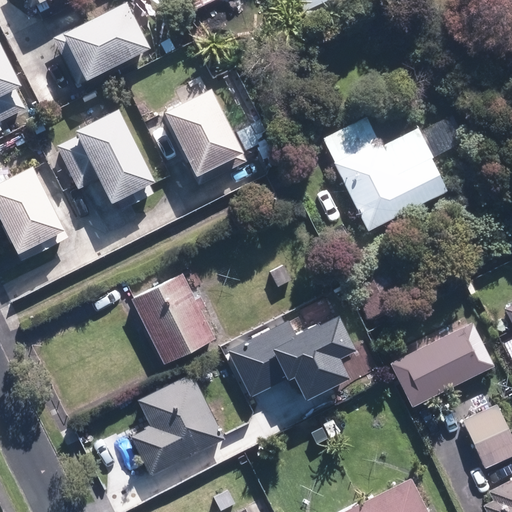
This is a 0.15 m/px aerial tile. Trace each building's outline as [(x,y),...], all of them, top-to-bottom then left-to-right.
[(37,3),(43,0),(25,0),(30,9),(38,5),(37,3)] [(176,0),(183,13),(211,0),(176,0)] [(293,0),(299,12),(323,0),(293,0)] [(83,80),(148,48),(125,1),(61,32),(62,33),(53,38),(76,85),(84,81),(83,80)] [(15,87),(19,85),(0,46),(0,120),(26,108),(15,87)] [(209,88),(162,111),(194,176),(241,152),(209,88)] [(117,108),(73,129),(76,135),(56,145),(77,189),(97,179),(109,202),(153,181),(117,108)] [(378,140),(333,163),(367,230),(447,189),(431,157),(395,174),(378,140)] [(30,165),(0,180),(0,222),(15,253),(62,230),(30,165)] [(340,261),(368,317),(404,299),(377,243),(340,261)] [(292,277),(284,263),(271,271),(279,285),(292,277)] [(180,271),(128,298),(164,365),(214,338),(199,309),(205,306),(199,294),(194,297),(180,271)] [(511,302),(503,306),(511,324),(511,302)] [(493,365),(470,321),(387,364),(409,408),(493,365)] [(241,344),(207,361),(229,406),(263,389),(241,344)] [(223,438),(190,373),(137,399),(150,425),(131,434),(151,473),(139,479),(148,497),(189,477),(180,459),(223,438)] [(296,378),(277,389),(290,410),(308,399),(296,378)] [(506,426),(495,404),(461,420),(472,442),(506,426)] [(511,453),(511,439),(507,428),(473,445),(484,467),(511,453)] [(491,495),(482,499),(488,511),(511,511),(511,474),(487,487),(491,495)] [(430,511),(412,475),(340,511),(430,511)]
